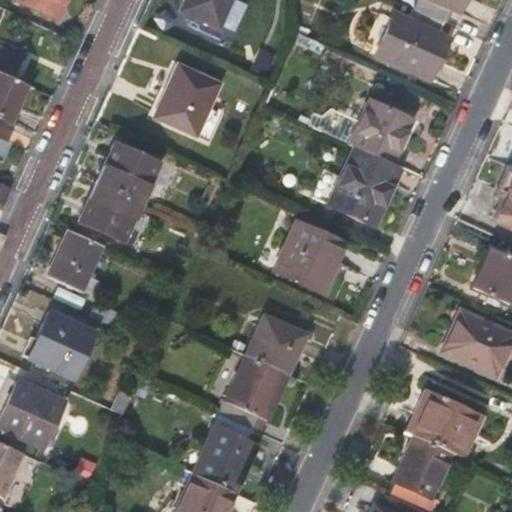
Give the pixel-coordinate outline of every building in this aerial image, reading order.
[(53,22),(63,0),(15,0),(14,4),(53,22)] [(217,30),(231,0),(182,0),(177,11),(217,30)] [(415,0),(411,11),(440,25),(448,11),(456,15),(463,0),(415,0)] [(435,36),(440,25),(411,11),(409,10),(403,22),(390,15),(371,55),(426,80),(444,41),(435,36)] [(0,75),(11,81),(21,60),(0,50),(0,75)] [(151,118),(192,137),(217,84),(175,66),(151,118)] [(0,121),(6,124),(23,86),(11,81),(0,75),(0,121)] [(348,146),(352,148),(389,165),(408,123),(367,104),(348,146)] [(75,221),(100,233),(137,156),(111,145),(75,221)] [(371,228),(398,169),(389,165),(352,148),(325,207),(371,228)] [(137,156),(100,233),(120,242),(155,164),(137,156)] [(511,168),(499,195),(508,199),(498,221),(511,227),(511,168)] [(0,206),(1,207),(8,191),(0,187),(0,206)] [(318,292),(341,242),(294,221),(272,271),(318,292)] [(72,291),(93,247),(65,235),(45,279),(72,291)] [(98,249),(93,247),(72,291),(78,293),(98,249)] [(508,303),(511,295),(511,256),(494,249),(476,288),(508,303)] [(64,308),(53,303),(48,313),(103,338),(108,328),(88,319),(64,308)] [(108,328),(109,329),(115,316),(94,306),(88,319),(108,328)] [(103,338),(48,313),(35,339),(34,341),(37,343),(30,361),(81,385),(103,338)] [(495,377),(511,338),(511,336),(461,313),(443,351),(495,377)] [(244,356),(285,375),(303,335),(262,316),(244,356)] [(34,341),(35,339),(28,336),(19,356),(30,361),(37,343),(34,341)] [(265,421),(285,375),(244,356),(217,415),(249,429),(255,417),(265,421)] [(0,390),(0,407),(5,397),(10,398),(18,382),(6,377),(0,390)] [(5,397),(0,407),(0,429),(40,448),(62,402),(18,382),(10,398),(5,397)] [(448,451),(464,459),(483,417),(424,390),(415,409),(421,413),(412,434),(448,451)] [(415,409),(405,431),(412,434),(421,413),(415,409)] [(191,474),(232,493),(253,447),(244,443),(249,429),(217,415),(191,474)] [(249,429),(259,434),(265,421),(255,417),(249,429)] [(428,495),(448,451),(412,434),(391,478),(394,480),(388,495),(411,506),(418,491),(428,495)] [(0,498),(20,453),(0,443),(0,498)] [(223,511),(232,493),(191,474),(173,511),(223,511)] [(412,511),(415,507),(411,506),(388,495),(377,490),(366,511),(412,511)]
